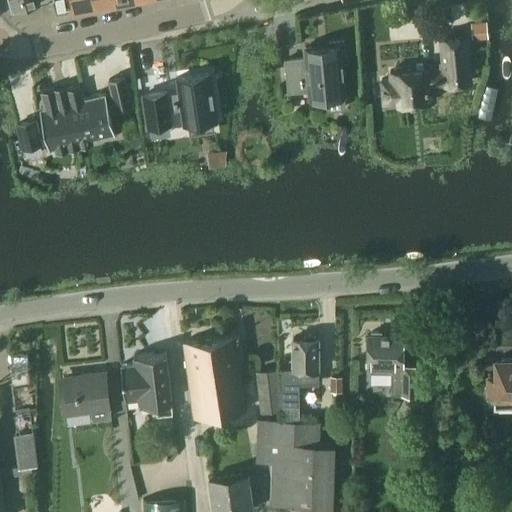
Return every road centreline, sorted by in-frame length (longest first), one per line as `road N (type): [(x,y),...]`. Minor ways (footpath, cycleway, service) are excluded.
road 1 (tertiary): [(511,265),(0,316)]
road 2 (tertiary): [(0,46),(37,47),(209,12),(232,0)]
